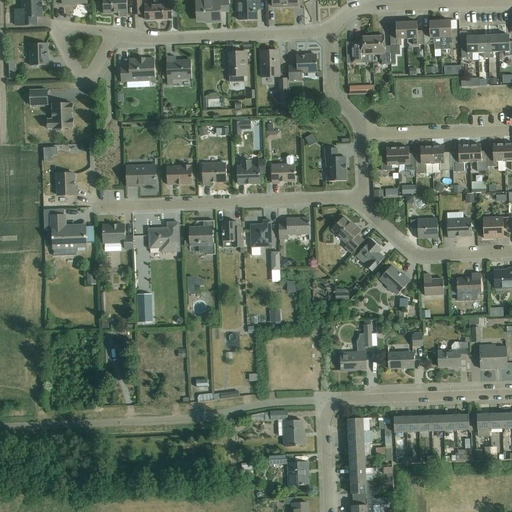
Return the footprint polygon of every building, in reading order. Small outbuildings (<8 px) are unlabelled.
[(15,10),(16,26),(37,25),(37,17),(42,17),(42,8),(42,3),(41,3),(41,0),(22,0),(23,10),(15,10)] [(103,0),(104,14),(119,14),(119,17),(128,17),(127,0),(103,0)] [(133,0),(134,15),(142,15),(142,14),(145,14),(146,20),(155,20),(155,19),(162,19),(162,20),(172,19),(171,4),(162,5),(162,1),(154,1),(154,5),(145,5),(145,6),(141,6),(141,0),(133,0)] [(195,0),(196,4),(197,20),(212,20),(212,22),(221,22),(220,12),(228,12),(227,0),(195,0)] [(235,0),(236,13),(238,13),(239,21),(257,20),(256,1),(266,0),(265,0),(235,0)] [(450,21),(440,22),(441,50),(449,50),(449,44),(457,44),(456,30),(451,30),(450,21)] [(417,22),(406,23),(407,39),(413,39),(413,46),(424,45),(423,31),(417,31),(417,22)] [(441,50),(440,22),(429,22),(429,31),(423,31),(424,45),(434,45),(434,50),(440,50),(441,50)] [(407,39),(406,23),(395,23),(395,32),(390,32),(390,46),(390,47),(401,46),(400,40),(407,39)] [(390,47),(390,46),(384,46),(384,35),(372,36),(373,55),(379,55),(380,60),(382,60),(382,64),(391,64),(391,60),(391,58),(390,47)] [(498,36),(499,52),(505,52),(505,57),(511,56),(511,42),(509,42),(509,35),(498,36)] [(360,48),(354,48),(355,64),(358,64),(365,63),(365,65),(373,64),(373,61),(373,55),(372,36),(360,36),(360,43),(360,45),(360,48)] [(489,58),(488,36),(477,37),(478,53),(484,53),(484,59),(489,58)] [(499,52),(498,36),(488,36),(489,58),(493,58),(493,52),(499,52)] [(478,53),(477,37),(466,37),(467,44),(460,44),(461,58),(472,58),(472,53),(478,53)] [(30,44),(31,66),(49,66),(49,58),(48,58),(47,44),(30,44)] [(261,78),(279,77),(278,51),(260,52),(261,78)] [(243,53),(228,53),(229,82),(244,82),(244,66),(246,66),(245,58),(243,58),(243,53)] [(302,73),(317,73),(317,72),(316,56),(297,56),(298,66),(289,67),(289,81),(302,80),(302,73)] [(166,57),(168,86),(173,86),(173,80),(192,79),(191,61),(176,61),(176,57),(166,57)] [(121,67),(121,83),(156,81),(155,59),(145,59),(145,58),(138,59),(129,60),(129,67),(121,67)] [(460,66),(452,66),(453,75),(461,75),(460,66)] [(426,75),(437,74),(437,67),(426,67),(426,75)] [(511,74),(510,75),(502,75),(503,83),(510,83),(511,82),(511,74)] [(279,94),(287,93),(286,79),(279,79),(279,94)] [(373,94),(373,86),(370,86),(350,87),(350,94),(351,94),(373,94)] [(47,90),(30,91),(31,106),(48,105),(47,90)] [(203,93),(203,104),(217,104),(217,93),(203,93)] [(52,104),(53,119),(46,119),(46,129),(55,129),(56,131),(61,131),(62,129),(73,128),(73,119),(71,119),(71,113),(73,113),(72,104),(52,104)] [(250,121),(233,122),(234,135),(241,135),(241,130),(250,130),(250,121)] [(198,128),(200,135),(207,133),(206,126),(198,128)] [(313,134),(306,138),(308,144),(316,140),(313,134)] [(488,168),(487,151),(481,152),(481,145),(470,146),(470,163),(477,163),(477,172),(488,172),(488,168)] [(493,151),(487,151),(488,168),(492,168),(498,167),(498,162),(505,162),(504,145),(493,145),(493,151)] [(453,153),(453,169),(453,172),(464,171),(464,164),(470,163),(470,146),(459,146),(459,153),(453,153)] [(43,159),(51,157),(48,147),(40,150),(43,159)] [(421,154),(415,154),(416,175),(426,174),(427,174),(426,164),(433,164),(432,147),(421,148),(421,154)] [(443,147),(432,147),(433,164),(433,174),(440,174),(440,171),(450,171),(450,169),(453,169),(453,153),(450,153),(444,153),(443,147)] [(409,148),(398,149),(399,166),(405,166),(405,170),(416,170),(415,175),(416,175),(415,154),(409,154),(409,148)] [(346,169),(346,165),(345,165),(345,157),(338,158),(337,149),(325,149),(325,159),(328,159),(329,182),(346,181),(346,169)] [(399,166),(398,149),(387,149),(387,155),(382,155),(382,171),(392,171),(392,166),(399,166)] [(286,165),(271,166),(272,184),(280,183),(280,182),(296,182),(295,165),(294,165),(293,157),(291,156),(288,156),(286,157),(286,165)] [(259,161),(259,166),(251,166),(251,161),(242,161),(242,166),(238,167),(238,185),(260,184),(260,174),(266,174),(265,160),(259,161)] [(202,165),(203,186),(210,186),(210,183),(227,182),(226,164),(202,165)] [(139,185),(157,184),(156,166),(126,167),(127,187),(139,187),(139,185)] [(183,185),(192,185),(191,166),(182,166),(182,167),(167,168),(168,185),(176,185),(183,184),(183,185)] [(57,174),(58,196),(77,195),(77,188),(75,188),(74,174),(72,174),(71,173),(67,173),(67,174),(57,174)] [(444,186),(438,183),(434,189),(441,192),(444,186)] [(416,194),(416,186),(402,187),(402,195),(416,194)] [(466,195),(467,203),(475,203),(474,194),(466,195)] [(64,215),(52,216),(53,249),(53,256),(66,256),(66,250),(76,249),(77,251),(87,251),(86,227),(65,227),(64,215)] [(344,217),(332,230),(348,245),(345,248),(352,254),(364,241),(358,235),(361,231),(356,226),(355,227),(344,217)] [(483,218),(484,239),(504,238),(503,217),(483,218)] [(288,236),(309,235),(309,218),(287,219),(287,225),(279,225),(280,240),(288,240),(288,236)] [(464,220),(447,220),(448,238),(456,238),(456,236),(472,236),(471,227),(471,221),(471,219),(469,219),(468,218),(465,218),(464,220)] [(411,229),(418,229),(418,239),(438,238),(438,219),(417,220),(418,220),(411,221),(411,229)] [(189,228),(190,241),(185,242),(185,247),(199,246),(200,253),(207,253),(207,256),(216,255),(215,244),(214,245),(213,228),(214,228),(214,221),(203,222),(204,222),(204,228),(189,228)] [(264,225),(251,225),(252,247),(252,256),(261,255),(260,247),(272,246),(271,221),(264,221),(264,225)] [(161,252),(180,251),(179,222),(168,223),(168,229),(149,229),(150,249),(161,248),(161,252)] [(240,248),(244,248),(243,231),(236,232),(236,222),(222,223),(223,248),(240,248)] [(125,249),(134,249),(134,237),(125,237),(125,225),(103,226),(104,244),(125,243),(125,249)] [(366,266),(372,272),(384,259),(378,253),(381,250),(371,240),(356,256),(366,266)] [(113,251),(105,251),(105,265),(114,265),(113,251)] [(272,270),(280,269),(280,252),(271,253),(272,270)] [(281,262),(286,267),(290,263),(286,258),(281,262)] [(394,292),(397,295),(411,280),(404,274),(403,276),(392,266),(391,267),(389,267),(386,270),(386,272),(380,279),(388,287),(387,288),(393,294),(394,292)] [(494,289),(511,288),(511,269),(508,270),(508,272),(494,272),(494,289)] [(95,272),(86,272),(87,285),(96,285),(95,272)] [(52,273),(47,278),(52,282),(57,277),(52,273)] [(431,275),(424,275),(425,296),(444,295),(443,279),(431,280),(431,275)] [(457,279),(452,280),(452,296),(457,296),(457,300),(476,300),(476,295),(482,295),(481,275),(472,275),(473,279),(457,279)] [(295,281),(287,282),(288,293),(296,292),(295,281)] [(151,295),(137,295),(138,323),(153,323),(151,295)] [(400,299),(400,308),(408,308),(408,299),(400,299)] [(498,306),(486,307),(486,317),(499,317),(498,306)] [(280,310),(270,311),(271,322),(276,322),(276,323),(281,323),(281,321),(280,310)] [(473,342),(481,342),(480,328),(472,328),(473,342)] [(413,346),(423,346),(423,335),(413,335),(413,346)] [(452,347),(452,351),(439,351),(439,367),(461,366),(460,361),(467,360),(466,348),(468,348),(468,342),(465,342),(455,343),(452,346),(452,347)] [(496,345),(480,345),(480,348),(481,369),(497,369),(507,368),(507,366),(506,347),(496,347),(496,345)] [(389,369),(414,368),(414,352),(389,353),(389,369)] [(365,353),(341,354),(342,371),(351,371),(351,369),(366,369),(366,353),(365,353)] [(254,372),(244,372),(245,380),(254,380),(254,372)] [(221,400),(239,397),(239,392),(220,394),(221,400)] [(269,412),(265,413),(265,420),(272,420),(278,420),(279,420),(284,420),(287,419),(287,411),(271,412),(269,412)] [(502,413),(490,414),(491,429),(503,429),(502,413)] [(511,428),(511,413),(502,413),(503,429),(511,428)] [(490,414),(477,414),(478,430),(478,437),(491,437),(490,429),(491,429),(490,414)] [(444,431),(444,415),(432,416),(432,431),(444,431)] [(457,430),(456,415),(444,415),(444,431),(457,430)] [(456,415),(457,430),(470,430),(469,415),(456,415)] [(419,416),(407,417),(407,432),(420,432),(419,416)] [(432,431),(432,416),(419,416),(420,432),(432,431)] [(407,432),(407,417),(394,417),(395,432),(407,432)] [(348,432),(364,431),(363,419),(348,419),(348,432)] [(284,420),(279,420),(280,437),(284,437),(285,447),(297,446),(305,445),(305,437),(303,437),(302,421),(284,421),(284,420)] [(364,431),(348,432),(349,444),(364,444),(372,443),(372,431),(364,431)] [(386,455),(391,455),(391,443),(385,443),(386,448),(376,449),(376,455),(386,455)] [(364,444),(349,444),(349,457),(365,456),(364,444)] [(467,455),(458,455),(458,456),(458,461),(472,461),(472,451),(466,451),(467,455)] [(269,466),(286,465),(286,456),(269,457),(269,466)] [(365,468),(365,456),(349,457),(350,469),(365,468)] [(307,470),(308,470),(308,462),(288,463),(289,485),(307,485),(307,470)] [(252,464),(241,465),(242,482),(253,482),(252,464)] [(377,474),(388,474),(388,465),(377,465),(377,474)] [(365,468),(350,469),(350,481),(373,480),(373,475),(365,475),(365,468)] [(373,480),(350,481),(351,494),(353,494),(362,493),(362,499),(374,499),(373,480)] [(353,505),(351,505),(351,511),(380,511),(380,504),(389,504),(389,503),(393,503),(393,498),(374,499),(362,499),(362,505),(353,505)] [(292,511),(307,511),(308,503),(292,503),(292,511)]
